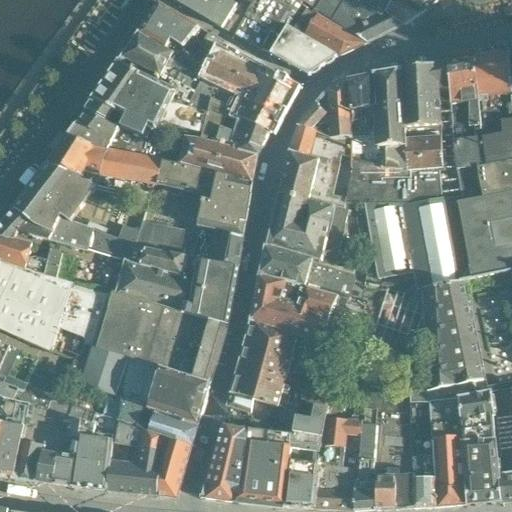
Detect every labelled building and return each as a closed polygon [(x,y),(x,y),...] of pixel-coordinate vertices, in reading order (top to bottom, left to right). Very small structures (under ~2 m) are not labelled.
[(239,0),(171,0),(223,30),(241,1),(239,0)] [(339,59),(294,32),(289,29),(304,5),(317,13),(324,0),(244,0),(243,2),(252,8),(246,18),(274,34),(270,41),(270,40),(263,52),(310,79),(339,59)] [(406,27),(380,11),(368,4),(361,0),(324,0),(317,13),(368,45),(404,28),(406,27)] [(425,0),(370,0),(368,4),(380,11),(388,0),(399,0),(422,15),(434,6),(425,0)] [(422,15),(399,0),(388,0),(380,11),(406,27),(419,18),(422,15)] [(160,5),(140,35),(161,48),(174,55),(180,55),(210,72),(222,56),(218,54),(224,43),(209,34),(200,29),(160,5)] [(365,47),(323,21),(319,18),(318,18),(308,12),(294,32),(339,59),(365,47)] [(274,34),(246,18),(235,37),(263,52),(270,40),(270,41),(274,34)] [(124,60),(121,64),(160,84),(178,93),(173,106),(165,125),(173,127),(192,132),(204,134),(205,135),(209,116),(195,112),(211,73),(210,72),(180,55),(174,55),(161,48),(140,35),(124,60)] [(511,77),(510,54),(475,59),(485,138),(503,135),(502,123),(511,121),(511,77)] [(292,92),(222,56),(210,72),(211,73),(283,111),(292,92)] [(486,151),(485,138),(475,59),(450,64),(449,65),(451,81),(451,90),(451,100),(454,140),(457,171),(466,169),(468,177),(471,193),(482,191),(478,167),(488,166),(486,151)] [(94,102),(87,112),(120,128),(121,129),(145,138),(149,128),(161,134),(165,125),(173,106),(178,93),(160,84),(121,64),(94,102)] [(444,65),(439,66),(403,73),(403,74),(407,147),(408,172),(381,170),(382,163),(366,163),(366,155),(353,155),(353,159),(353,171),(347,202),(347,205),(366,205),(447,201),(448,201),(448,200),(446,200),(446,199),(443,199),(440,171),(444,170),(444,169),(440,91),(446,90),(451,90),(451,81),(449,65),(450,64),(444,65)] [(211,73),(195,112),(209,116),(213,100),(241,114),(239,120),(271,134),(283,111),(211,73)] [(407,147),(403,74),(381,76),(380,76),(383,120),(377,121),(378,149),(407,147)] [(383,120),(380,76),(373,78),(349,83),(353,141),(353,155),(366,155),(366,163),(382,163),(381,170),(408,172),(407,147),(378,149),(377,121),(383,120)] [(353,141),(349,83),(330,93),(304,123),(315,130),(316,129),(321,132),(321,136),(338,142),(353,141)] [(204,134),(203,139),(234,146),(262,153),(271,134),(239,120),(241,114),(213,100),(209,116),(205,135),(204,134)] [(120,128),(87,112),(77,126),(113,143),(120,128)] [(511,121),(502,123),(503,135),(485,138),(486,151),(511,142),(511,121)] [(353,159),(353,155),(353,141),(338,142),(321,136),(321,132),(316,129),(315,130),(304,123),(301,127),(291,153),(308,159),(340,167),(340,166),(339,166),(341,156),(353,159)] [(113,143),(77,126),(69,138),(94,148),(108,152),(113,143)] [(163,162),(108,152),(94,148),(69,138),(49,167),(82,179),(97,189),(96,191),(138,201),(142,184),(158,187),(164,162),(163,162)] [(254,185),(260,158),(262,153),(234,146),(203,139),(202,143),(186,141),(181,166),(210,173),(254,185)] [(511,142),(486,151),(488,166),(505,164),(503,160),(511,157),(511,142)] [(347,205),(347,202),(332,199),(340,167),(308,159),(291,153),(281,195),(300,199),(297,210),(306,212),(303,225),(329,232),(335,209),(345,211),(345,210),(347,205)] [(448,201),(447,201),(448,209),(461,280),(464,280),(464,281),(464,282),(473,281),(511,273),(511,272),(511,157),(503,160),(505,164),(488,166),(478,167),(482,191),(471,193),(471,197),(473,203),(465,205),(463,198),(456,199),(448,200),(448,201)] [(254,185),(210,173),(181,166),(163,161),(163,162),(164,162),(158,187),(206,195),(200,229),(210,231),(209,237),(214,237),(215,232),(245,239),(254,185)] [(72,223),(96,191),(97,189),(82,179),(49,167),(15,210),(36,227),(37,226),(54,235),(50,242),(88,252),(88,251),(94,232),(94,230),(72,223)] [(337,267),(349,211),(345,210),(345,211),(335,209),(329,232),(303,225),(306,212),(297,210),(300,199),(281,195),(269,247),(314,261),(337,267)] [(461,280),(447,201),(366,205),(379,281),(416,274),(419,295),(422,294),(453,294),(453,292),(466,293),(464,283),(464,282),(464,281),(464,280),(461,280)] [(36,227),(15,210),(2,226),(0,228),(0,236),(12,240),(15,236),(19,232),(29,236),(50,242),(54,235),(37,226),(36,227)] [(143,222),(137,245),(147,250),(181,257),(186,232),(143,222)] [(240,268),(245,239),(215,232),(214,237),(209,237),(210,231),(200,229),(194,259),(240,268)] [(185,278),(189,258),(181,257),(147,250),(137,245),(136,246),(132,245),(126,243),(111,238),(94,232),(88,251),(127,262),(125,268),(117,295),(184,314),(190,292),(189,291),(190,286),(184,285),(186,278),(185,278)] [(12,240),(0,236),(0,262),(58,280),(64,254),(52,251),(48,262),(31,258),(33,247),(12,240)] [(356,281),(354,276),(330,270),(267,252),(265,258),(267,259),(263,276),(340,299),(343,284),(345,284),(356,281)] [(229,327),(240,268),(194,259),(189,258),(185,278),(186,278),(184,285),(190,286),(189,291),(190,292),(184,314),(229,327)] [(97,350),(113,294),(76,284),(76,286),(74,285),(58,280),(0,262),(0,329),(53,352),(60,330),(84,338),(86,346),(88,347),(97,350)] [(262,276),(252,323),(253,323),(298,339),(307,343),(325,351),(328,353),(330,347),(342,351),(356,314),(345,310),(348,302),(340,299),(263,276),(262,276)] [(426,383),(410,383),(410,416),(410,423),(455,420),(446,386),(460,385),(468,384),(475,384),(484,382),(484,380),(466,293),(453,292),(453,294),(422,294),(426,383)] [(212,385),(229,327),(184,314),(117,295),(113,294),(97,350),(161,369),(212,385)] [(294,356),(298,339),(253,323),(247,343),(294,356)] [(33,375),(40,361),(0,342),(0,384),(19,390),(17,394),(15,401),(31,405),(51,411),(54,401),(56,402),(57,397),(55,396),(58,386),(33,375)] [(294,356),(247,343),(239,373),(232,394),(256,402),(295,414),(297,414),(301,396),(298,396),(299,393),(290,391),(291,388),(285,387),(287,381),(289,372),(298,375),(298,374),(310,378),(315,362),(294,356)] [(212,385),(161,369),(97,350),(88,347),(84,364),(75,361),(66,384),(111,396),(144,405),(150,407),(149,411),(156,413),(200,427),(212,385)] [(341,382),(347,361),(328,353),(325,351),(317,368),(310,383),(307,382),(302,406),(317,409),(329,411),(337,381),(341,382)] [(330,511),(356,511),(363,418),(353,417),(352,423),(334,421),(335,412),(342,414),(350,383),(364,388),(366,368),(347,361),(341,382),(337,381),(329,411),(330,411),(328,420),(332,421),(321,511),(330,511)] [(363,418),(356,511),(377,511),(378,477),(380,450),(381,428),(382,422),(387,399),(397,401),(397,378),(366,368),(364,388),(364,394),(364,413),(363,418)] [(415,477),(413,459),(410,429),(410,383),(397,378),(397,401),(397,414),(398,447),(399,490),(400,511),(416,510),(415,477)] [(0,396),(4,397),(15,401),(17,394),(19,390),(0,384),(0,396)] [(460,385),(446,386),(455,420),(462,419),(462,422),(463,440),(463,441),(462,441),(464,480),(466,480),(467,494),(468,494),(468,496),(468,507),(481,507),(509,505),(511,504),(511,475),(507,476),(500,477),(498,458),(502,457),(498,417),(496,417),(492,394),(489,394),(488,395),(488,394),(478,396),(475,384),(468,384),(460,385)] [(254,417),(256,402),(232,394),(228,408),(254,417)] [(28,421),(31,405),(15,401),(4,397),(0,396),(0,469),(10,416),(28,421)] [(138,429),(144,405),(111,396),(104,417),(137,428),(138,429)] [(398,447),(397,414),(397,401),(387,399),(382,422),(381,428),(380,450),(384,449),(385,477),(378,477),(377,511),(380,511),(400,511),(399,490),(398,447)] [(53,412),(71,417),(74,407),(56,402),(54,401),(51,411),(53,412)] [(289,450),(295,414),(256,402),(254,417),(240,504),(280,509),(289,450)] [(41,485),(53,412),(51,411),(31,405),(28,421),(16,481),(41,485)] [(240,504),(254,417),(228,408),(203,500),(240,504)] [(319,470),(328,420),(330,411),(329,411),(317,409),(314,421),(297,418),(290,464),(285,510),(317,511),(321,475),(323,471),(319,470)] [(59,488),(70,419),(71,417),(53,412),(41,485),(59,488)] [(114,444),(139,449),(141,430),(138,429),(137,428),(104,417),(89,412),(85,424),(110,431),(116,433),(115,442),(114,444)] [(193,448),(200,427),(156,413),(153,423),(150,422),(151,418),(141,415),(138,429),(141,430),(148,434),(150,434),(193,448)] [(16,481),(28,421),(10,416),(0,469),(0,478),(15,482),(15,481),(16,481)] [(79,491),(85,424),(70,419),(59,488),(70,490),(79,491)] [(455,420),(410,423),(410,429),(413,459),(426,458),(427,479),(436,480),(437,497),(435,497),(435,509),(463,507),(468,507),(468,496),(468,494),(467,494),(466,480),(464,480),(462,441),(463,441),(463,440),(462,422),(462,419),(455,420)] [(110,493),(114,444),(115,442),(109,441),(110,431),(85,424),(79,491),(110,494),(110,493)] [(193,448),(150,434),(148,434),(141,430),(139,449),(163,453),(159,498),(175,500),(179,497),(193,448)] [(134,496),(139,449),(114,444),(110,493),(134,496)] [(163,453),(139,449),(134,496),(159,498),(163,453)] [(426,458),(413,459),(415,477),(416,510),(435,509),(435,497),(437,497),(436,480),(427,479),(426,458)]
